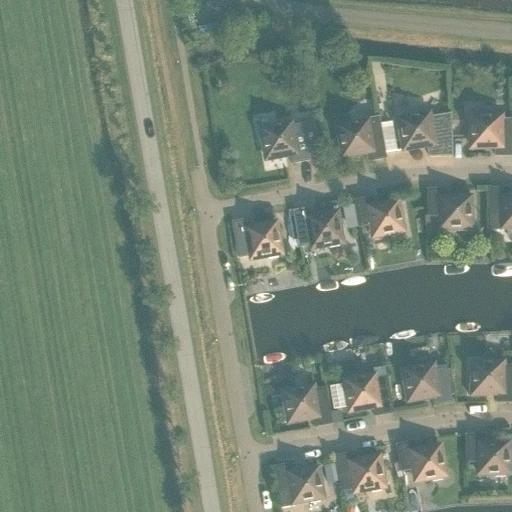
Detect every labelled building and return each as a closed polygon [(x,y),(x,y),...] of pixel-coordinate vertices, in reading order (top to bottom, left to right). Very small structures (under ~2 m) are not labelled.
[(411,118),(411,115),(400,117),(401,120),(398,120),(398,123),(396,124),(397,134),(400,133),(403,150),(426,146),(428,155),(451,155),(450,114),(428,118),(428,115),(411,118)] [(473,115),(473,118),(470,118),(470,121),(467,121),(467,131),(470,131),(470,148),(494,147),(494,156),(511,156),(511,123),(511,120),(500,120),(500,117),(483,118),(483,115),(473,115)] [(350,125),(350,122),(339,124),(340,127),(337,127),(337,130),(335,131),(336,141),(339,141),(342,157),(365,153),(367,162),(385,159),(384,152),(379,125),(378,117),(366,119),(366,122),(350,125)] [(317,145),(313,123),(290,127),(290,124),(273,127),(273,125),(262,127),(263,129),(260,130),(261,133),(258,133),(260,144),(263,143),(266,159),(289,155),(290,164),(309,161),(306,147),(317,145)] [(388,123),(379,125),(384,152),(396,150),(391,123),(388,123)] [(508,188),(489,189),(490,228),(511,227),(511,197),(508,197),(508,188)] [(469,198),(446,198),(446,189),(427,190),(427,217),(440,216),(440,229),(457,229),(457,231),(467,231),(467,228),(470,228),(470,226),(473,226),(473,215),(470,215),(469,198)] [(374,206),(372,198),(354,201),(356,211),(356,216),(359,227),(371,225),(373,237),(389,234),(390,237),(400,235),(400,232),(402,232),(402,229),(405,229),(403,218),(400,219),(397,202),(374,206)] [(354,201),(342,203),(345,218),(356,216),(356,211),(354,201)] [(299,247),(311,245),(312,248),(328,245),(329,248),(339,246),(339,243),(341,243),(341,240),(344,240),(342,229),(339,230),(336,213),(313,218),(311,209),(293,212),(299,247)] [(280,240),(278,241),(275,224),(251,228),(250,220),(231,223),(238,258),(250,256),(251,259),(267,256),(267,259),(278,257),(277,255),(280,254),(280,251),(282,251),(280,240)] [(474,361),(474,364),(472,364),(472,367),(469,367),(469,377),(472,377),(472,385),(469,385),(469,397),(488,397),(487,394),(496,394),(496,403),(511,402),(511,366),(502,366),(502,364),(485,364),(485,361),(474,361)] [(433,406),(451,403),(450,397),(455,396),(450,370),(445,371),(444,367),(433,369),(432,366),(415,369),(415,366),(405,368),(405,371),(402,372),(403,374),(400,375),(402,385),(405,385),(408,401),(431,397),(433,406)] [(346,379),(346,382),(344,382),(344,385),(329,388),(333,410),(348,407),(349,412),(372,408),(374,416),(392,413),(386,378),(374,380),(373,377),(357,380),(356,377),(346,379)] [(311,419),(313,428),(331,424),(325,389),(313,391),(312,388),(296,391),(295,388),(285,390),(285,393),(282,393),(283,396),(280,397),(282,407),(285,406),(288,423),(311,419)] [(507,444),(484,444),(483,435),(465,436),(465,462),(477,462),(478,475),(494,474),(494,477),(505,477),(505,474),(508,474),(508,471),(510,471),(510,461),(508,461),(507,444)] [(416,451),(414,442),(396,445),(399,463),(401,472),(413,470),(415,482),(431,479),(432,482),(442,480),(442,477),(444,476),(444,474),(447,473),(445,463),(442,463),(439,447),(416,451)] [(378,458),(355,462),(353,453),(335,456),(336,464),(339,482),(341,492),(353,490),(354,493),(370,490),(371,493),(381,491),(381,488),(383,487),(383,485),(386,484),(384,474),(381,474),(378,458)] [(273,467),(280,506),(309,501),(309,504),(320,502),(319,499),(322,498),(322,496),(324,495),(323,485),(320,485),(317,469),(293,473),(292,464),(273,467)] [(336,464),(323,467),(326,484),(339,482),(336,464)]
